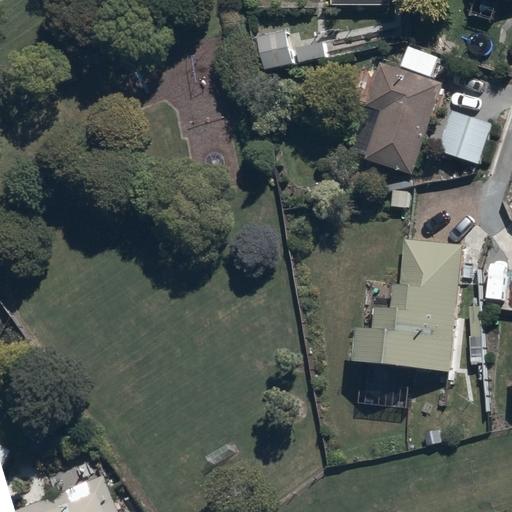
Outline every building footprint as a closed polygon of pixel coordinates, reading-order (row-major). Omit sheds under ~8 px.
[(505,0),(473,0),(469,15),(498,24),(505,0)] [(288,19),(257,24),(265,69),(296,64),(288,19)] [(299,37),(303,60),(328,56),(324,33),(299,37)] [(407,42),(400,62),(434,74),(441,55),(407,42)] [(416,171),(446,81),(383,61),(369,105),(384,110),(368,156),(416,171)] [(493,122),(450,107),(434,147),(479,163),(493,122)] [(486,224),(466,224),(466,252),(486,252),(486,224)] [(405,239),(402,281),(366,278),(362,324),(367,324),(364,361),(451,368),(462,244),(405,239)] [(0,480),(15,443),(0,436),(0,480)] [(5,511),(124,511),(108,471),(5,511)]
